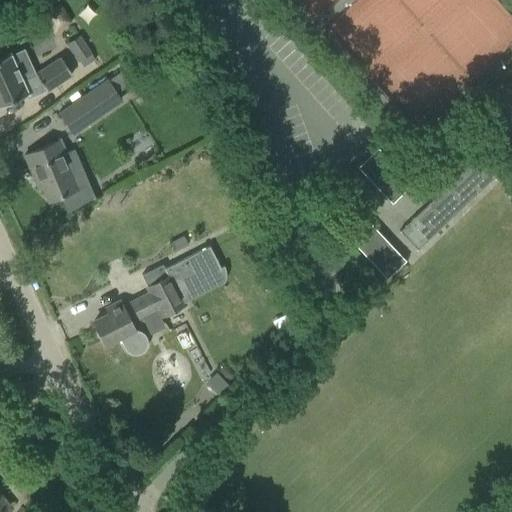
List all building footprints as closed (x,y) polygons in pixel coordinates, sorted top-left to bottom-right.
[(77,62),(78,61),(83,68),(94,60),(90,53),(91,53),(78,34),(65,43),(77,62)] [(46,90),(71,74),(59,57),(34,73),(20,80),(8,53),(0,57),(0,105),(24,95),(26,99),(45,90),(46,90)] [(120,99),(107,80),(91,91),(90,90),(57,113),(72,134),(105,112),(104,110),(120,99)] [(58,140),(24,154),(29,167),(35,182),(37,182),(38,185),(37,186),(38,188),(42,187),(48,201),(58,197),(66,214),(80,206),(72,187),(87,181),(73,149),(65,152),(63,153),(58,140)] [(357,168),(391,203),(411,184),(376,150),(357,168)] [(398,230),(416,249),(493,177),(475,158),(398,230)] [(340,230),(386,278),(405,260),(359,212),(340,230)] [(182,235),(169,242),(173,251),(187,244),(182,235)] [(141,274),(147,287),(146,287),(149,293),(121,306),(119,301),(107,307),(110,312),(93,321),(104,344),(118,337),(124,348),(126,351),(129,353),(131,354),(133,354),(136,354),(139,353),(141,352),(143,350),(144,349),(145,347),(146,345),(146,342),(146,340),(145,338),(144,336),(143,334),(142,333),(140,332),(138,331),(136,330),(133,330),(129,322),(157,308),(160,315),(183,304),(176,290),(203,277),(204,279),(206,280),(208,282),(211,283),(220,278),(220,276),(221,273),(220,270),(220,268),(209,245),(164,268),(162,264),(141,274)]
